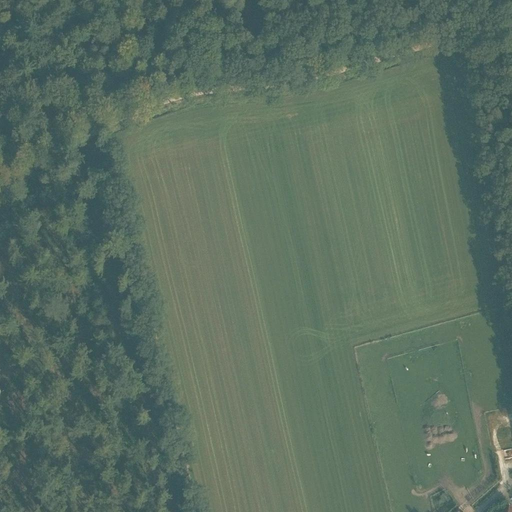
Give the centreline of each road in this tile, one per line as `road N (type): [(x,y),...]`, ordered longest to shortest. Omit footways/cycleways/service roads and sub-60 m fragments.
road 1 (track): [(486,32),(280,85),(167,101),(101,129),(0,197)]
road 2 (track): [(486,32),(511,156)]
